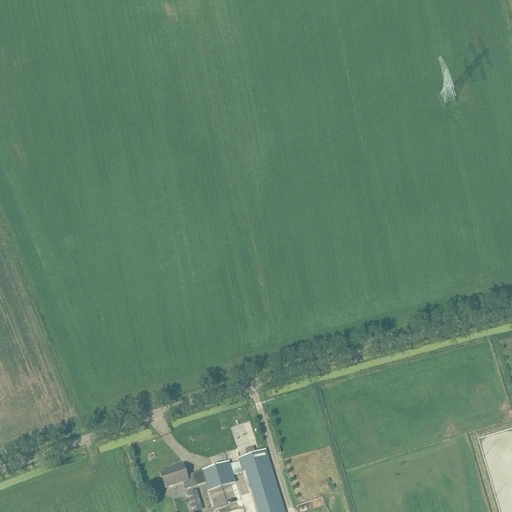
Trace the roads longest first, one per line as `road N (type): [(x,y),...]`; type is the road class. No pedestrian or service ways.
road 1 (unclassified): [(0,470),(251,384),(511,311)]
road 2 (unknown): [(251,384),(293,511)]
